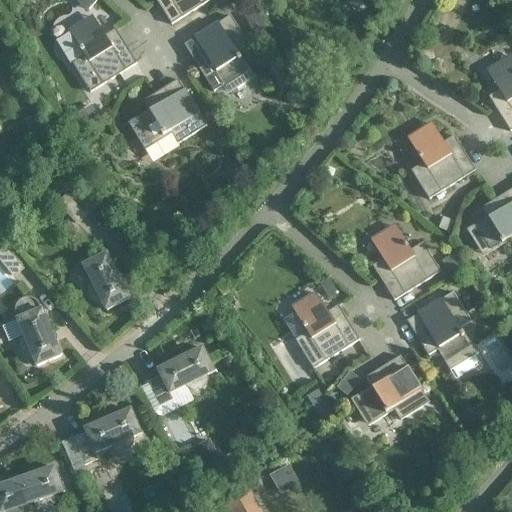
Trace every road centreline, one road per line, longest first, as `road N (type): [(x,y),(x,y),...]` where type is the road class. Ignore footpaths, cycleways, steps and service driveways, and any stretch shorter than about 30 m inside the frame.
road 1 (residential): [(0,440),(195,289),(277,209)]
road 2 (residential): [(277,209),(386,61)]
road 3 (residential): [(380,326),(277,209)]
road 4 (residential): [(497,157),(476,121),(386,61)]
